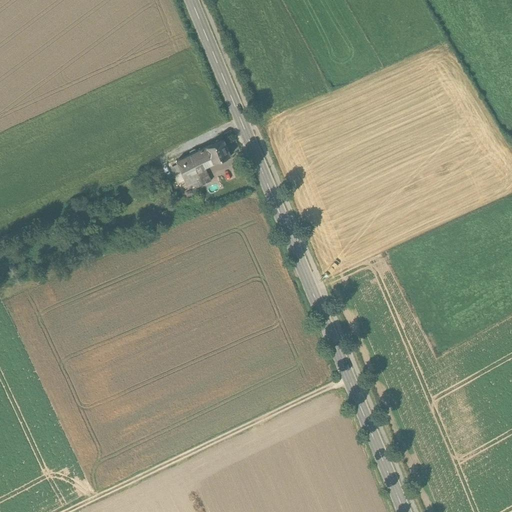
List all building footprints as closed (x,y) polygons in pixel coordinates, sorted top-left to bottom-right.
[(224,139),(208,146),(207,146),(195,152),(194,149),(190,151),(191,154),(177,161),(178,164),(182,171),(181,172),(189,188),(195,185),(196,187),(211,181),(207,174),(197,179),(192,167),(202,162),(212,157),(214,162),(219,160),(221,163),(227,160),(226,157),(231,155),(229,151),(228,151),(224,139)] [(202,162),(192,167),(197,179),(207,174),(202,162)] [(182,171),(178,164),(171,168),(175,175),(181,172),(182,171)] [(168,165),(156,171),(161,180),(172,175),(168,165)] [(166,207),(161,213),(166,217),(171,212),(166,207)]
